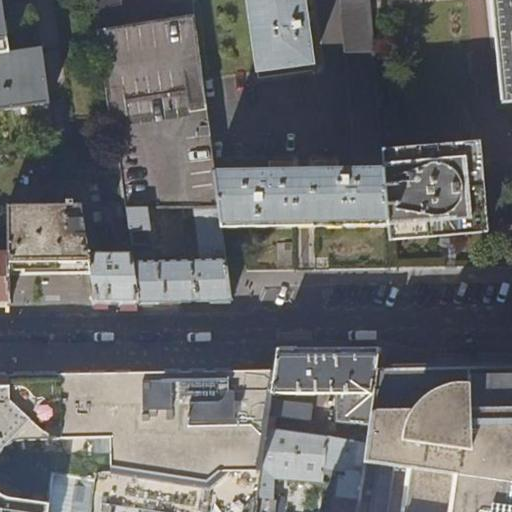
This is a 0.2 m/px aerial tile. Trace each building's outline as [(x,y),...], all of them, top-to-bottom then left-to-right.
[(33,0),(0,0),(0,52),(40,47),(33,0)] [(93,0),(97,28),(126,23),(122,0),(340,0),(345,52),(346,52),(356,170),(213,173),(221,228),(386,225),(380,150),(367,0),(93,0)] [(163,0),(166,18),(193,14),(190,0),(163,0)] [(245,0),(255,71),(311,63),(302,0),(245,0)] [(323,0),(326,33),(342,31),(339,0),(323,0)] [(511,0),(489,0),(499,102),(511,100),(511,0)] [(166,18),(126,23),(97,28),(116,157),(130,251),(138,302),(167,302),(230,301),(221,228),(213,173),(201,78),(193,14),(166,18)] [(0,52),(0,107),(49,101),(40,47),(0,52)] [(470,142),(380,150),(386,225),(388,242),(479,233),(470,142)] [(8,242),(9,276),(91,277),(87,253),(84,229),(7,229),(8,242)] [(8,242),(0,242),(0,302),(10,303),(9,276),(8,242)] [(91,277),(93,299),(138,302),(130,251),(87,253),(91,277)] [(278,349),(275,372),(271,393),(330,393),(331,398),(324,399),(323,415),(331,425),(366,428),(374,370),(378,348),(326,349),(278,349)] [(405,369),(374,370),(366,428),(364,445),(354,511),(511,511),(511,367),(450,369),(405,369)] [(0,375),(0,511),(47,511),(48,504),(49,500),(51,488),(52,479),(92,486),(88,511),(111,511),(112,505),(154,511),(254,511),(263,450),(270,402),(271,393),(275,372),(251,372),(229,372),(145,374),(91,375),(42,375),(0,375)] [(311,405),(270,402),(263,450),(324,454),(322,475),(339,477),(333,511),(354,511),(364,445),(273,431),(275,418),(309,420),(311,405)] [(321,481),(322,475),(324,454),(263,450),(254,511),(281,511),(283,499),(272,497),(273,478),(321,481)] [(53,511),(55,501),(49,500),(48,504),(47,511),(88,511),(92,486),(52,479),(51,488),(65,490),(61,511),(53,511)]
